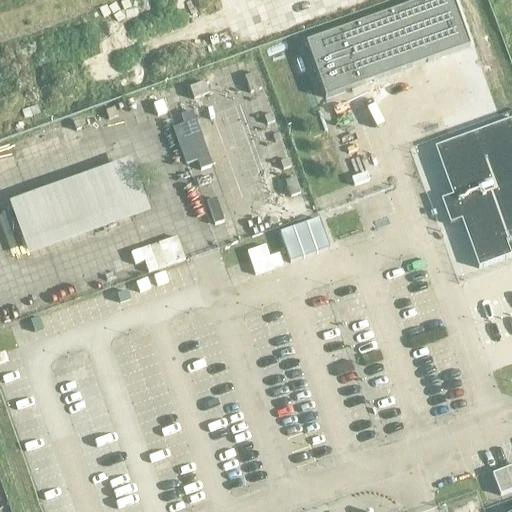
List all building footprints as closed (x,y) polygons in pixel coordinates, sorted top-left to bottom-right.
[(453,0),(429,0),(305,45),(326,101),(471,49),(453,0)] [(188,169),(210,162),(197,119),(175,126),(188,169)] [(511,256),(511,120),(434,149),(452,197),(440,201),(449,226),(460,222),(478,269),(511,256)] [(134,161),(10,199),(26,254),(151,216),(134,161)] [(222,221),(214,199),(205,202),(213,224),(222,221)] [(500,495),(511,490),(511,469),(493,476),(500,495)]
